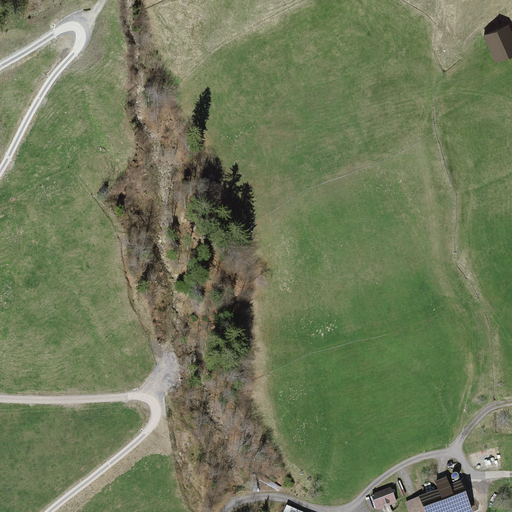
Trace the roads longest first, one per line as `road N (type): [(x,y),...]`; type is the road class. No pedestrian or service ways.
road 1 (track): [(58,511),(133,451),(162,402),(0,399)]
road 2 (track): [(0,171),(37,99),(84,46),(83,31),(73,25),(0,67)]
road 3 (track): [(341,511),(442,450),(462,458),(477,478),(511,474)]
